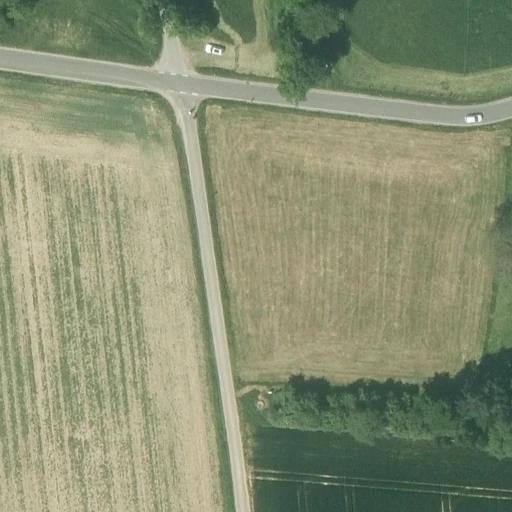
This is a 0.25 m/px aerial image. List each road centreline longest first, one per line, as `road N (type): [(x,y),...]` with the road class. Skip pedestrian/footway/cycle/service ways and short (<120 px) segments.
road 1 (unclassified): [(180,83),(243,511)]
road 2 (tertiary): [(511,102),(472,113),(180,83)]
road 3 (tertiary): [(180,83),(0,57)]
